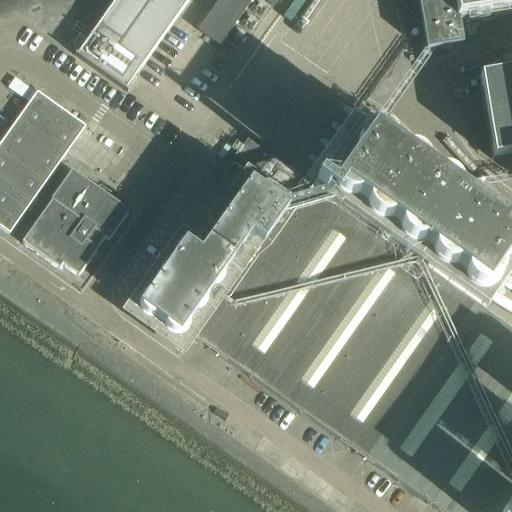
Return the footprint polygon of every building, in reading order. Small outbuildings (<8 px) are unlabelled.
[(190,0),(119,0),(78,60),(127,93),(190,0)] [(221,0),(199,32),(222,48),(255,0),(261,0),(274,9),(280,0),(221,0)] [(511,13),(511,0),(417,0),(419,11),(425,54),(462,51),(459,23),(511,13)] [(511,74),(480,79),(492,162),(511,159),(511,74)] [(85,130),(38,95),(20,119),(7,139),(0,147),(0,229),(9,236),(85,130)] [(1,105),(0,106),(0,133),(7,139),(20,119),(1,105)] [(511,275),(511,224),(365,117),(313,191),(288,214),(249,187),(199,258),(185,247),(135,315),(189,352),(196,341),(437,511),(503,511),(511,500),(511,330),(486,312),(511,275)] [(72,175),(23,245),(59,271),(62,268),(78,279),(105,242),(109,244),(128,215),(72,175)]
